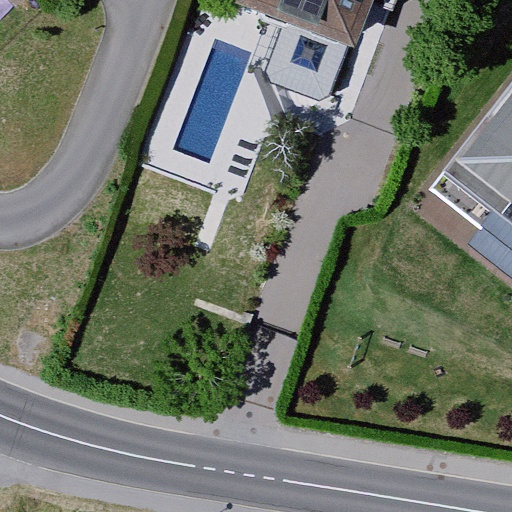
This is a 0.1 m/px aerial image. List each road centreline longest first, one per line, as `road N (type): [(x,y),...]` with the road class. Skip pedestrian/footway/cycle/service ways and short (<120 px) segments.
road 1 (tertiary): [(0,417),(136,457),(481,511)]
road 2 (residential): [(147,0),(72,194),(36,226),(0,222)]
